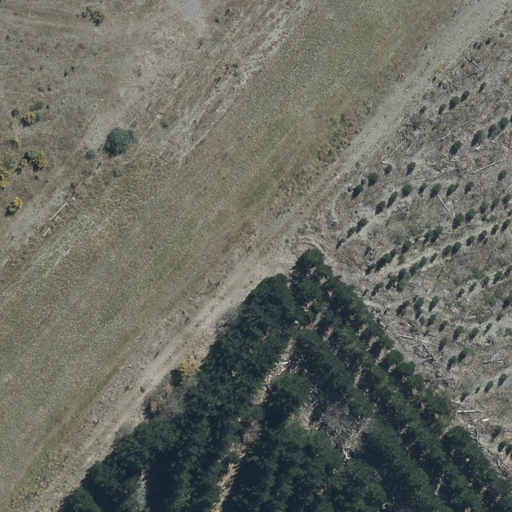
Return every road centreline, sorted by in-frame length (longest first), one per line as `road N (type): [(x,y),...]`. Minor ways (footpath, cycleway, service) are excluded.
road 1 (track): [(485,0),(36,511)]
road 2 (track): [(257,261),(445,511)]
road 3 (track): [(0,231),(202,0)]
road 4 (track): [(0,50),(139,77)]
